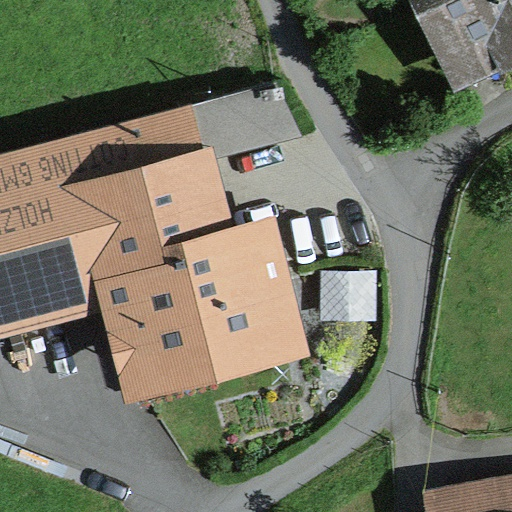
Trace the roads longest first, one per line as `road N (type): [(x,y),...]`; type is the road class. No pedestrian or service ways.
road 1 (track): [(278,0),(325,110),(381,188),(410,246),(416,301),(406,363),(386,410),(342,447),(231,511)]
road 2 (track): [(410,246),(436,174),(511,105)]
